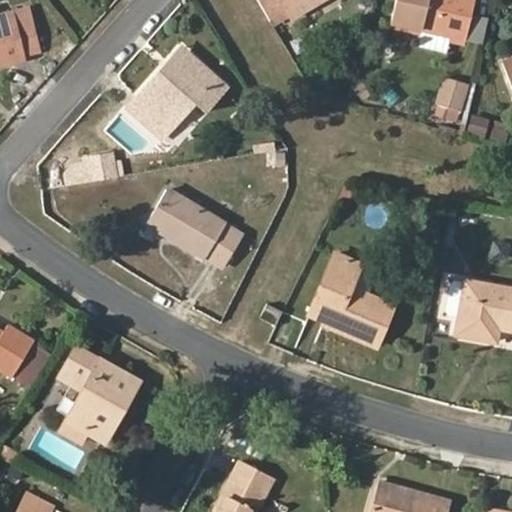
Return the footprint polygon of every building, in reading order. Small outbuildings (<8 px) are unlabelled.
[(258,0),(270,20),(286,10),(291,17),(320,0),(258,0)] [(397,0),(393,22),(421,28),(452,35),(466,39),(472,16),(475,0),(397,0)] [(0,64),(7,63),(7,61),(23,58),(22,56),(39,53),(28,8),(0,14),(0,64)] [(483,42),(488,19),(472,16),(466,39),(483,42)] [(418,42),(448,49),(452,35),(421,28),(418,42)] [(348,44),(340,70),(352,74),(359,48),(348,44)] [(189,52),(181,46),(160,71),(166,76),(189,52)] [(166,76),(160,71),(137,98),(171,128),(195,101),(206,109),(226,86),(189,52),(166,76)] [(511,58),(502,62),(511,91),(511,58)] [(461,110),(467,82),(448,78),(441,105),(461,110)] [(465,111),(471,83),(467,82),(461,110),(465,111)] [(161,139),(171,128),(137,98),(127,109),(161,139)] [(489,121),(475,117),(471,133),(485,137),(489,121)] [(120,176),(115,154),(90,158),(94,180),(120,176)] [(87,181),(94,180),(90,158),(84,159),(87,181)] [(242,234),(166,185),(144,220),(203,259),(206,257),(222,267),(242,234)] [(361,264),(336,253),(312,308),(336,319),(333,327),(375,347),(394,304),(369,293),(366,300),(350,293),(361,264)] [(511,328),(511,288),(455,279),(451,283),(447,310),(451,315),(460,316),(457,336),(480,340),(483,324),(497,326),(511,328)] [(259,319),(276,328),(284,312),(267,303),(259,319)] [(333,327),(336,319),(312,308),(308,316),(333,327)] [(6,323),(0,332),(0,331),(0,370),(10,376),(32,340),(6,323)] [(497,326),(483,324),(480,340),(494,343),(497,326)] [(65,379),(85,390),(69,421),(90,432),(103,439),(118,411),(113,408),(119,395),(126,398),(134,380),(80,351),(65,379)] [(118,411),(126,398),(119,395),(113,408),(118,411)] [(84,444),(90,432),(69,421),(64,432),(84,444)] [(227,499),(220,511),(258,511),(256,511),(273,477),(239,461),(222,495),(227,499)] [(449,511),(452,500),(377,482),(369,511),(449,511)] [(45,511),(48,508),(24,495),(15,511),(18,511),(45,511)] [(222,495),(214,511),(220,511),(227,499),(222,495)]
